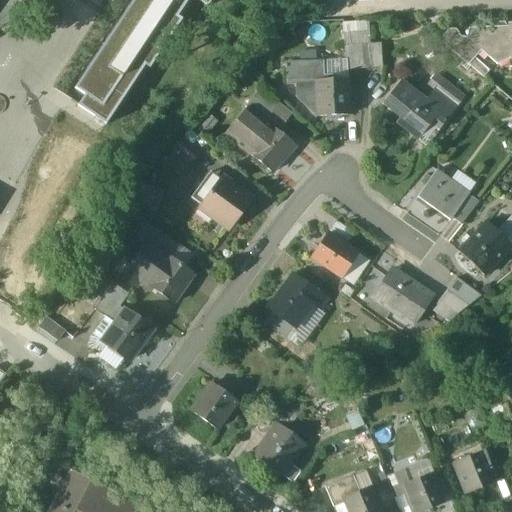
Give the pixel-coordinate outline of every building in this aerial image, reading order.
[(133,0),(74,89),(85,97),(78,108),(106,126),(145,68),(149,71),(161,52),(157,49),(165,37),(170,40),(183,21),(178,18),(189,0),(196,0),(209,8),(213,0),(133,0)] [(495,29),(468,30),(466,38),(481,52),(497,66),(510,60),(510,56),(511,56),(511,28),(506,29),(504,25),(497,25),(495,29)] [(466,39),(460,37),(457,32),(455,31),(449,31),(440,41),(469,66),(475,59),(481,52),(466,39)] [(370,46),(357,47),(357,71),(370,70),(370,46)] [(357,71),(357,47),(344,48),(344,63),(344,71),(357,71)] [(488,71),(475,59),(469,66),(483,78),(488,71)] [(323,63),(285,65),(285,85),(297,85),(297,99),(314,114),(317,114),(316,83),(335,82),(334,77),(323,78),(323,63)] [(344,63),(323,63),(323,78),(334,77),(335,82),(346,81),(344,71),(344,63)] [(435,76),(418,98),(439,114),(429,126),(437,132),(464,98),(435,76)] [(335,82),(316,83),(317,114),(317,118),(348,117),(346,81),(335,82)] [(418,98),(400,83),(382,106),(419,134),(422,136),(429,126),(439,114),(418,98)] [(290,114),(258,89),(251,97),(271,113),(263,123),(269,128),(275,133),(290,114)] [(271,113),(251,97),(243,107),(250,113),(263,123),(271,113)] [(250,113),(239,125),(235,122),(231,127),(235,131),(229,139),(248,154),(269,128),(263,123),(250,113)] [(429,126),(422,136),(419,134),(418,142),(426,147),(430,143),(432,142),(437,136),(437,132),(429,126)] [(275,133),(269,128),(248,154),(272,173),(293,147),(275,133)] [(199,153),(182,139),(175,149),(191,163),(199,153)] [(467,195),(434,171),(429,180),(424,177),(420,185),(425,187),(417,199),(450,222),(466,197),(467,195)] [(213,190),(203,183),(192,199),(231,227),(248,202),(218,182),(213,190)] [(466,197),(452,220),(462,226),(477,204),(466,197)] [(511,222),(510,220),(496,235),(511,249),(511,248),(511,222)] [(178,246),(145,223),(136,236),(166,257),(169,259),(178,246)] [(354,236),(336,223),(330,232),(331,232),(348,244),(354,236)] [(486,225),(460,254),(486,278),(511,249),(496,235),(486,225)] [(166,257),(136,236),(122,256),(132,263),(122,277),(134,286),(139,279),(147,284),(166,257)] [(328,236),(312,261),(341,280),(345,275),(351,278),(355,271),(350,267),(358,256),(328,236)] [(169,259),(166,257),(147,284),(173,302),(192,275),(169,259)] [(431,298),(393,272),(373,300),(411,326),(431,298)] [(323,301),(292,279),(267,313),(273,318),(293,332),(310,308),(315,312),(323,301)] [(480,298),(456,281),(447,294),(467,308),(480,298)] [(126,296),(110,286),(94,310),(104,316),(116,323),(124,311),(118,308),(126,296)] [(467,308),(447,294),(432,313),(446,323),(467,308)] [(152,330),(124,311),(116,323),(103,343),(105,344),(132,361),(152,330)] [(104,316),(90,338),(90,341),(88,344),(91,349),(94,351),(97,349),(98,351),(102,350),(105,344),(103,343),(116,323),(104,316)] [(66,332),(47,318),(40,328),(59,342),(66,332)] [(293,332),(273,318),(266,329),(285,342),(293,332)] [(511,372),(503,375),(511,401),(511,420),(511,372)] [(236,404),(210,386),(192,413),(218,431),(236,404)] [(294,399),(275,413),(281,423),(288,429),(302,409),(294,399)] [(277,425),(254,457),(282,478),(305,448),(277,425)] [(489,449),(453,464),(466,495),(495,482),(490,471),(497,468),(489,449)] [(430,470),(424,473),(424,471),(418,473),(420,479),(402,487),(405,495),(412,511),(424,511),(443,504),(430,470)] [(146,511),(71,473),(50,511),(146,511)] [(353,478),(325,488),(333,508),(344,504),(342,499),(360,492),(353,478)] [(360,492),(342,499),(344,504),(347,511),(383,511),(373,487),(360,492)] [(412,511),(405,495),(395,499),(399,511),(412,511)]
